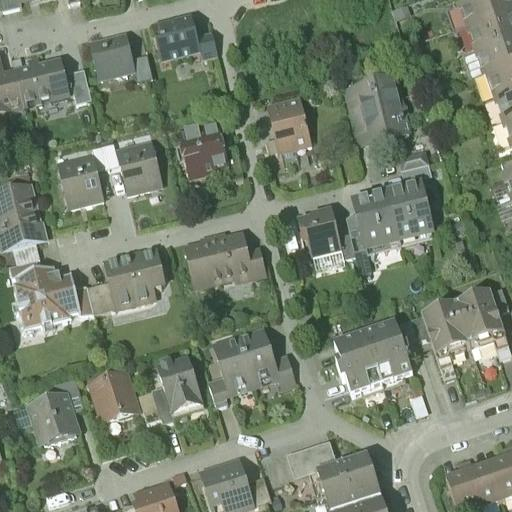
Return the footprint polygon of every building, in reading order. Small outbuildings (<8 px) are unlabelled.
[(511,0),(461,0),(455,2),(463,27),(511,10),(511,0)] [(511,10),(463,27),(471,51),(511,37),(511,10)] [(149,26),(158,66),(202,57),(193,16),(149,26)] [(84,42),(93,85),(138,75),(128,33),(84,42)] [(511,37),(471,51),(479,76),(511,65),(511,37)] [(62,59),(35,65),(46,109),(72,102),(62,59)] [(35,65),(9,71),(19,115),(46,109),(35,65)] [(511,65),(479,76),(487,100),(511,92),(511,65)] [(0,73),(0,119),(19,115),(9,71),(0,73)] [(411,140),(396,78),(342,90),(357,153),(411,140)] [(511,92),(487,100),(495,125),(511,119),(511,92)] [(313,148),(302,96),(265,103),(275,156),(313,148)] [(511,119),(495,125),(504,150),(511,146),(511,119)] [(231,171),(219,121),(173,132),(186,182),(231,171)] [(165,192),(153,141),(114,150),(126,201),(165,192)] [(105,203),(94,155),(56,163),(67,211),(105,203)] [(511,170),(502,174),(511,204),(511,203),(511,170)] [(0,194),(0,257),(0,259),(47,248),(33,187),(0,194)] [(426,188),(391,195),(403,252),(438,245),(426,188)] [(391,195),(357,202),(368,259),(403,252),(391,195)] [(309,266),(344,258),(333,210),(298,218),(309,266)] [(181,244),(195,297),(261,279),(247,227),(181,244)] [(160,248),(131,256),(142,298),(171,291),(160,248)] [(131,256),(101,264),(108,289),(115,317),(145,309),(142,298),(131,256)] [(9,284),(24,341),(83,326),(75,292),(52,298),(46,274),(9,284)] [(115,317),(108,289),(87,294),(95,322),(115,317)] [(495,294),(458,306),(473,352),(510,340),(495,294)] [(458,306),(421,318),(436,364),(473,352),(458,306)] [(399,326),(365,336),(383,394),(417,384),(399,326)] [(268,333),(240,341),(256,396),(284,388),(268,333)] [(365,336),(332,346),(350,404),(383,394),(365,336)] [(240,341),(212,350),(228,404),(256,396),(240,341)] [(188,358),(153,368),(171,425),(206,414),(188,358)] [(128,377),(86,389),(99,434),(141,422),(128,377)] [(66,399),(24,412),(38,458),(80,445),(66,399)] [(286,460),(293,485),(338,469),(332,447),(286,460)] [(511,465),(509,458),(487,465),(501,507),(511,503),(511,465)] [(320,477),(330,511),(362,511),(386,504),(373,459),(320,477)] [(487,465),(465,472),(478,511),(485,511),(501,507),(487,465)] [(242,466),(198,480),(208,511),(255,511),(256,511),(242,466)] [(478,511),(465,472),(443,480),(453,511),(478,511)] [(178,511),(170,486),(129,500),(132,511),(178,511)]
